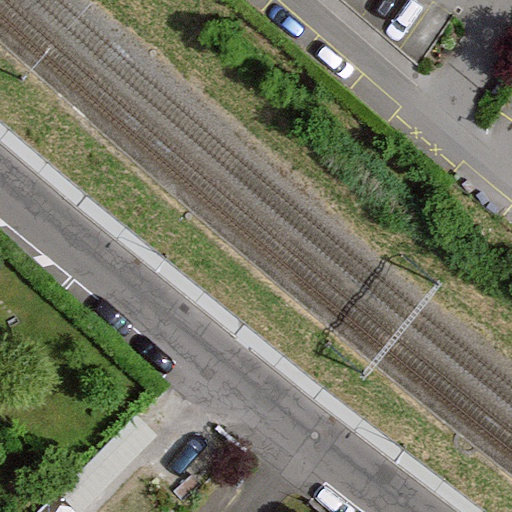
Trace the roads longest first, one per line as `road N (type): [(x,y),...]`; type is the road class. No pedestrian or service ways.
road 1 (residential): [(0,177),(316,453),(395,511)]
road 2 (residential): [(278,0),(511,196)]
